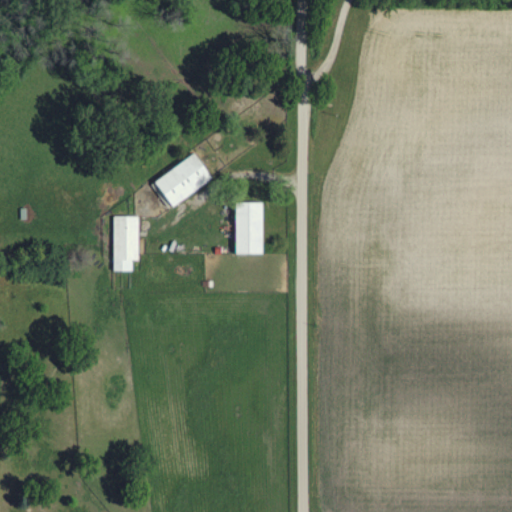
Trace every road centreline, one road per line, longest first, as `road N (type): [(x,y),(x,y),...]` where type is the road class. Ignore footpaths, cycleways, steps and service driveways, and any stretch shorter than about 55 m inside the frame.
road 1 (residential): [(305,511),(303,0)]
road 2 (residential): [(302,286),(363,231),(452,191),(511,189)]
